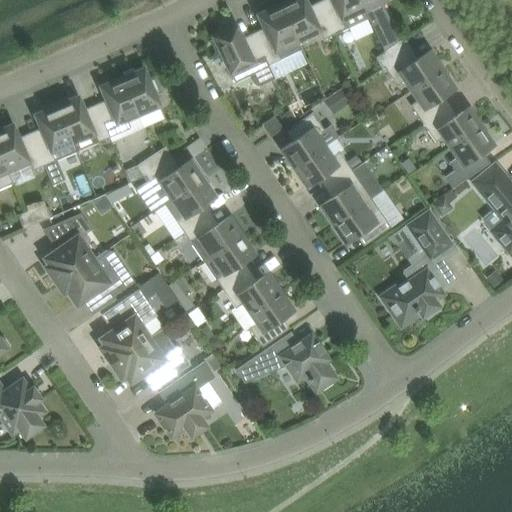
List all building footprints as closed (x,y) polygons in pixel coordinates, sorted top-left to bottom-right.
[(305,0),(286,0),(280,3),(298,40),(318,30),(319,31),(320,30),(324,38),(335,33),(323,8),(312,13),(305,0)] [(369,18),(360,0),(332,0),(334,3),(323,8),(335,33),(336,33),(369,18)] [(360,0),(369,18),(385,51),(398,42),(397,40),(398,39),(380,1),(381,0),(360,0)] [(298,40),(280,3),(258,14),(268,35),(257,40),(269,64),(302,48),(298,40)] [(269,64),(257,40),(246,45),(236,24),(213,35),(215,39),(211,40),(218,54),(221,52),(235,82),(249,75),(252,81),(254,84),(258,85),(262,84),(275,78),(269,64)] [(383,68),(405,52),(398,42),(385,51),(376,57),(383,68)] [(442,69),(430,50),(412,62),(405,52),(383,68),(385,67),(397,84),(405,79),(412,89),(442,69)] [(143,67),(122,76),(138,114),(139,113),(158,105),(158,106),(160,105),(155,93),(161,91),(155,77),(149,79),(143,67)] [(455,87),(442,69),(412,89),(419,100),(411,105),(423,123),(444,109),(437,99),(455,87)] [(138,114),(122,76),(100,85),(110,107),(99,111),(109,136),(121,131),(129,128),(130,126),(127,118),(138,114)] [(78,95),(57,104),(77,151),(109,136),(99,111),(87,116),(78,95)] [(44,135),(33,140),(44,165),(53,185),(64,180),(56,160),(77,151),(57,104),(35,114),(44,135)] [(451,119),(444,109),(423,123),(436,141),(444,136),(451,146),(481,125),(469,107),(451,119)] [(299,137),(281,149),(293,167),(324,146),(338,137),(331,126),(325,131),(313,112),(292,126),(299,137)] [(274,118),(264,124),(271,134),(280,127),(274,118)] [(13,123),(0,128),(0,152),(7,170),(27,161),(28,162),(29,162),(32,170),(44,165),(33,140),(22,145),(13,123)] [(494,144),(481,125),(451,146),(458,156),(450,162),(455,170),(445,176),(452,187),(483,166),(476,156),(494,144)] [(324,146),(293,167),(306,186),(324,173),(331,184),(352,169),(351,169),(346,162),(339,151),(331,157),(324,146)] [(144,176),(166,161),(159,150),(136,166),(144,176)] [(0,187),(13,182),(7,170),(0,152),(0,187)] [(173,171),(166,161),(144,176),(145,175),(158,193),(166,188),(173,198),(203,177),(191,159),(173,171)] [(338,193),(320,206),(332,224),(363,203),(371,198),(364,187),(358,179),(371,171),(364,160),(362,162),(352,169),(351,169),(352,169),(331,184),(338,193)] [(511,185),(494,165),(474,182),(506,220),(503,222),(506,225),(500,230),(499,233),(499,237),(501,240),(510,251),(511,248),(511,185)] [(205,218),(198,208),(216,195),(203,177),(173,198),(165,203),(184,232),(205,218)] [(363,203),(332,224),(345,242),(363,230),(370,240),(390,226),(403,218),(396,207),(383,216),(371,198),(363,203)] [(49,216),(44,204),(19,215),(24,227),(49,216)] [(385,293),(384,300),(398,320),(406,322),(420,312),(422,315),(425,313),(427,317),(438,310),(435,306),(438,305),(434,299),(442,293),(440,289),(456,278),(444,262),(437,252),(451,242),(446,235),(429,210),(407,225),(428,254),(412,265),(404,270),(403,275),(410,285),(400,292),(399,290),(392,289),(385,293)] [(93,259),(85,247),(87,245),(89,238),(84,232),(90,228),(80,214),(45,230),(58,249),(45,257),(50,264),(46,266),(58,283),(93,259)] [(242,234),(230,216),(212,228),(205,218),(184,232),(204,260),(211,255),(242,234)] [(401,229),(389,237),(394,244),(397,244),(408,260),(418,252),(401,229)] [(255,252),(242,234),(211,255),(204,260),(211,271),(223,289),(244,275),(237,264),(255,252)] [(108,281),(93,259),(58,283),(64,292),(67,289),(77,304),(84,299),(93,312),(114,298),(112,294),(132,281),(125,270),(108,281)] [(251,285),(244,275),(223,289),(235,307),(243,302),(250,312),(281,291),(268,272),(251,285)] [(145,282),(157,299),(170,290),(159,273),(145,282)] [(112,362),(149,337),(140,324),(155,314),(138,291),(109,311),(119,326),(101,338),(106,345),(102,347),(112,362)] [(293,309),(281,291),(250,312),(257,322),(249,327),(262,346),(283,331),(276,321),(293,309)] [(177,347),(176,349),(162,328),(149,337),(112,362),(122,377),(126,375),(130,381),(148,369),(159,383),(188,363),(177,347)] [(311,335),(308,337),(298,344),(290,333),(237,369),(244,380),(286,363),(297,379),(305,373),(313,385),(321,387),(335,377),(324,360),(327,358),(311,335)] [(0,336),(0,354),(3,355),(8,352),(9,346),(3,337),(0,336)] [(209,409),(195,388),(213,376),(204,362),(160,392),(169,405),(156,413),(171,435),(186,425),(190,432),(203,423),(199,417),(209,409)] [(32,388),(30,389),(29,390),(22,380),(4,392),(0,386),(0,419),(3,418),(12,432),(20,427),(26,435),(42,424),(36,416),(43,411),(36,400),(39,398),(32,388)]
